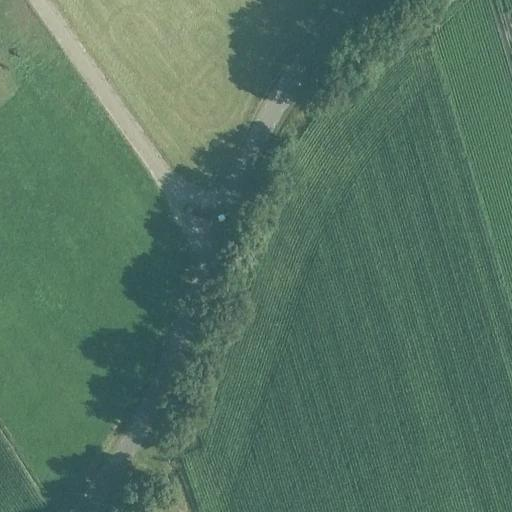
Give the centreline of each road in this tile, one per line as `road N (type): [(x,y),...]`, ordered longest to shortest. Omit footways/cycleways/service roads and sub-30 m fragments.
road 1 (tertiary): [(82,511),(136,435),(218,237)]
road 2 (unclassified): [(218,237),(165,180),(38,0)]
road 3 (tertiary): [(218,237),(261,129),(293,78),(363,0)]
